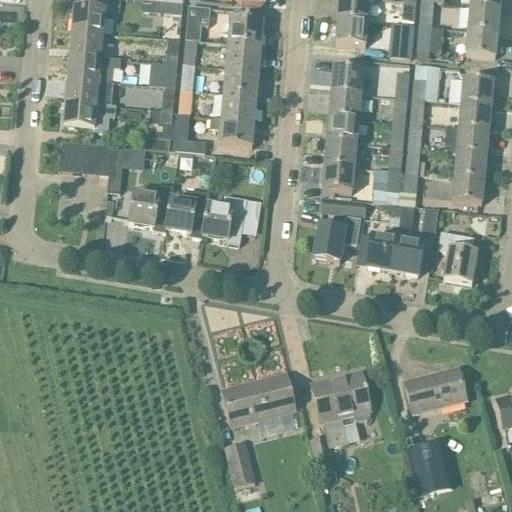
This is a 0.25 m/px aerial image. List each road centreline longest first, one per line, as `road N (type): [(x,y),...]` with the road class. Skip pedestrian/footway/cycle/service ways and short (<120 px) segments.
road 1 (residential): [(275,293),(29,249),(20,226),(42,0)]
road 2 (residential): [(275,293),(301,0)]
road 3 (residential): [(507,332),(275,293)]
